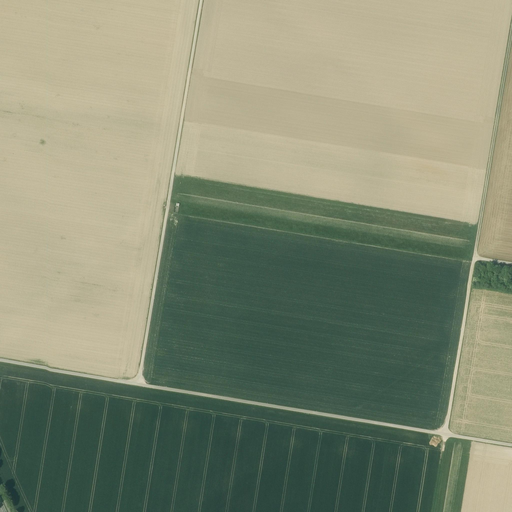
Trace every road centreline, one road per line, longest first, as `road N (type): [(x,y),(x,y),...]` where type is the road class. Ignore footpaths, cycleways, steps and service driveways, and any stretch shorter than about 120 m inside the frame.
road 1 (track): [(511,446),(0,362)]
road 2 (track): [(139,386),(202,0)]
road 3 (track): [(475,256),(511,31)]
road 4 (track): [(446,435),(475,256)]
